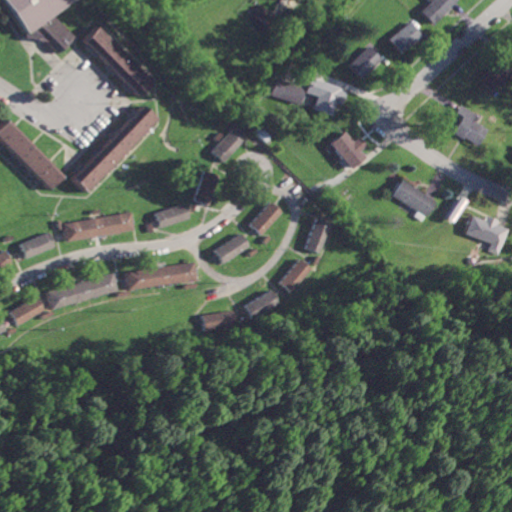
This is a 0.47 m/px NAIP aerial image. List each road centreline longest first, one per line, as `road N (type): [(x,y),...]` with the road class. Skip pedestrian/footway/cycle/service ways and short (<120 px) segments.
road 1 (residential): [(511,194),(432,158),(387,115),(506,0)]
road 2 (residential): [(0,294),(68,265),(192,240),(255,189)]
road 3 (residential): [(255,189),(280,191),(294,213),(261,271),(242,281),(218,277),(189,240)]
